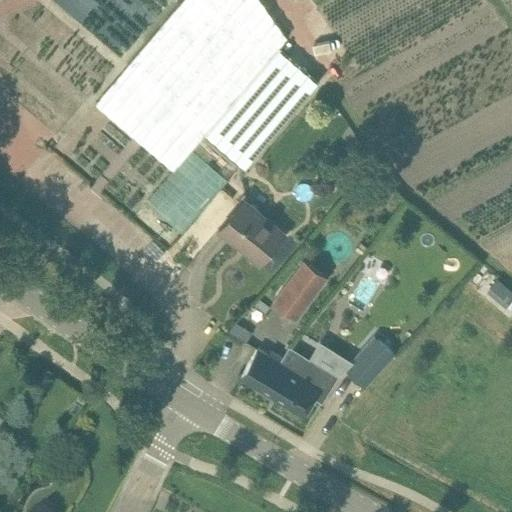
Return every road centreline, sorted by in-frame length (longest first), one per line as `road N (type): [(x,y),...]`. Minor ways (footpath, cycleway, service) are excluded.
road 1 (tertiary): [(190,411),(0,275)]
road 2 (tertiary): [(362,511),(190,411)]
